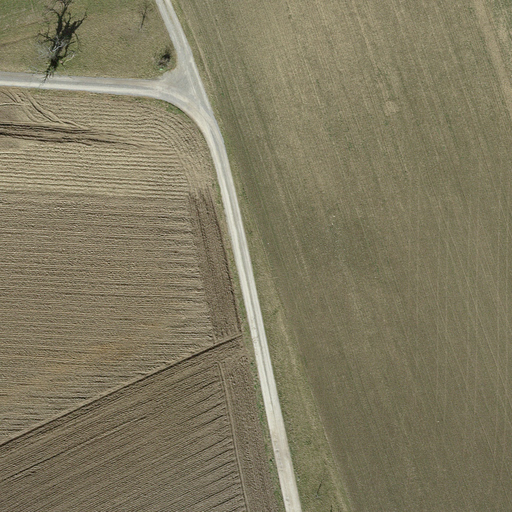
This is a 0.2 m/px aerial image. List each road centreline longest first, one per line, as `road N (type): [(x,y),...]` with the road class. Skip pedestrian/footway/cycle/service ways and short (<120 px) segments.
road 1 (track): [(293,511),(228,177),(205,113)]
road 2 (track): [(205,113),(163,97),(0,85)]
